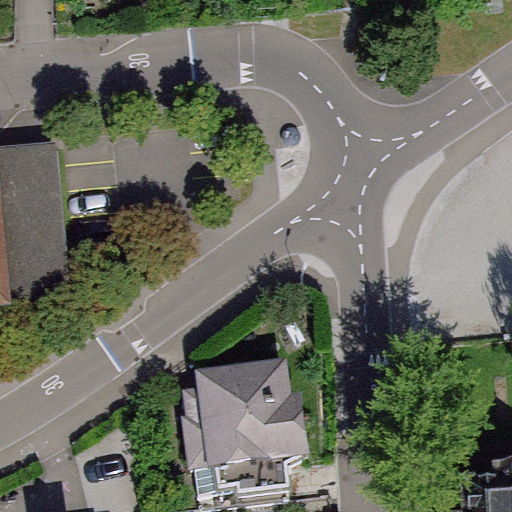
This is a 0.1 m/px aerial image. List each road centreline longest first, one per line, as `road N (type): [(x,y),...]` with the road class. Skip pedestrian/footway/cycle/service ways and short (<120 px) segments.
road 1 (residential): [(0,421),(50,398),(355,174)]
road 2 (residential): [(36,76),(253,57),(281,64),(302,75),(348,133),(355,174)]
road 3 (residential): [(379,511),(355,174)]
road 4 (residential): [(355,174),(511,76)]
